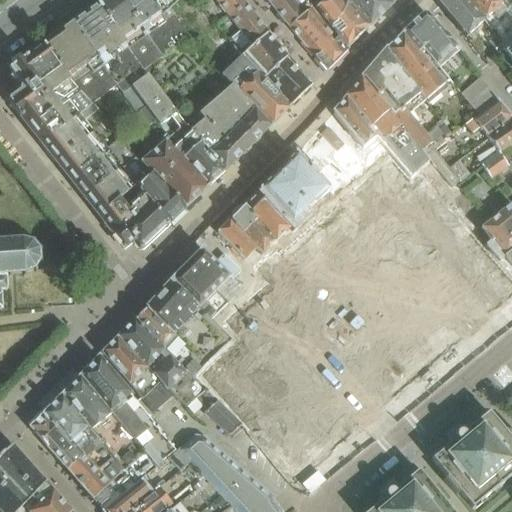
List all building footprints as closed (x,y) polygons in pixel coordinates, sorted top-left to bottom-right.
[(144,73),(162,60),(118,0),(106,0),(96,8),(124,47),(144,74),(144,73)] [(143,0),(118,0),(162,60),(190,41),(168,11),(157,19),(143,0)] [(174,7),(182,0),(143,0),(157,19),(174,7)] [(228,17),(244,4),(240,0),(220,0),(217,3),(228,17)] [(265,0),(275,11),(288,0),(265,0)] [(308,0),(288,0),(275,11),(286,26),(290,30),(312,12),(315,10),(308,0)] [(338,0),(308,0),(315,10),(312,12),(346,52),(358,42),(357,41),(369,30),(346,3),(343,5),(338,0)] [(369,30),(391,8),(383,0),(344,0),(346,3),(369,30)] [(383,0),(391,8),(392,6),(388,2),(389,1),(389,0),(383,0)] [(484,22),(466,0),(436,0),(434,2),(435,3),(466,39),(484,22)] [(466,0),(484,22),(492,15),(497,20),(506,13),(495,0),(466,0)] [(511,0),(495,0),(506,13),(506,12),(511,18),(511,0)] [(242,35),(258,22),(244,4),(228,17),(242,35)] [(144,74),(124,47),(96,8),(71,25),(102,68),(117,88),(119,91),(124,97),(137,116),(140,114),(147,108),(133,89),(148,78),(144,73),(144,74)] [(347,53),(346,52),(312,12),(290,30),(326,73),(347,53)] [(458,53),(425,15),(424,14),(402,36),(431,70),(436,65),(454,50),(458,54),(458,53)] [(271,38),(258,22),(242,35),(234,42),(242,52),(251,45),(253,48),(253,49),(255,51),(271,38)] [(71,25),(43,45),(69,82),(80,94),(92,107),(117,88),(102,68),(71,25)] [(436,65),(431,70),(402,36),(390,47),(385,53),(425,103),(450,82),(436,65)] [(495,52),(502,46),(496,37),(488,43),(495,52)] [(241,57),(241,58),(254,72),(266,63),(273,71),(286,61),(288,59),(271,38),(255,51),(253,49),(253,48),(241,57)] [(69,82),(43,45),(12,68),(11,74),(23,91),(24,90),(27,93),(35,86),(45,100),(50,96),(52,99),(54,98),(66,104),(80,94),(69,82)] [(427,106),(425,103),(385,53),(362,80),(404,126),(423,151),(434,143),(428,136),(413,118),(427,106)] [(241,58),(221,77),(232,89),(237,94),(271,129),(291,110),(254,72),(241,58)] [(266,63),(254,72),(291,110),(313,88),(286,61),(273,71),(266,63)] [(186,129),(176,116),(148,78),(133,89),(147,108),(157,122),(161,127),(164,125),(172,120),(180,130),(173,136),(174,137),(170,140),(177,149),(173,153),(181,162),(206,190),(224,174),(200,146),(186,129)] [(387,140),(404,126),(362,80),(345,100),(370,128),(372,127),(385,141),(387,140)] [(490,107),(496,102),(479,82),(462,96),(479,116),(490,107)] [(84,112),(92,107),(80,94),(66,104),(54,98),(52,99),(50,96),(45,100),(35,86),(27,93),(24,90),(23,91),(10,101),(10,107),(41,146),(70,122),(84,112)] [(271,129),(237,94),(232,89),(200,116),(201,117),(186,129),(200,146),(224,174),(225,173),(225,174),(271,129)] [(367,131),(370,128),(345,100),(333,114),(362,149),(374,139),(367,131)] [(488,141),(511,122),(511,121),(496,102),(490,107),(479,116),(478,117),(465,126),(473,136),(480,130),(488,141)] [(84,123),(97,113),(92,107),(84,112),(70,122),(85,140),(99,157),(114,175),(130,193),(163,230),(183,210),(141,163),(140,164),(120,140),(107,151),(84,123)] [(150,128),(157,122),(147,108),(140,114),(150,128)] [(333,114),(296,156),(334,196),(371,161),(362,149),(333,114)] [(173,136),(180,130),(172,120),(164,125),(173,136)] [(70,122),(41,146),(55,163),(85,140),(70,122)] [(511,145),(511,122),(488,141),(494,149),(476,160),(478,164),(480,168),(498,155),(497,154),(511,145)] [(174,137),(173,136),(164,125),(161,127),(160,128),(165,136),(157,144),(160,148),(141,163),(183,210),(206,190),(181,162),(173,153),(177,149),(170,140),(174,137)] [(431,160),(428,156),(423,151),(404,126),(387,140),(416,173),(429,162),(430,160),(431,160)] [(436,129),(428,136),(434,143),(442,136),(443,138),(448,134),(443,127),(438,130),(436,129)] [(85,140),(55,163),(56,164),(69,181),(99,157),(85,140)] [(433,152),(428,156),(431,160),(430,160),(429,162),(440,176),(448,170),(433,152)] [(230,222),(217,235),(245,262),(248,260),(278,293),(287,284),(316,315),(310,320),(386,405),(511,293),(511,272),(421,171),(414,177),(394,153),(301,238),(291,227),(290,228),(259,196),(256,199),(253,198),(230,222)] [(498,155),(480,168),(490,182),(508,169),(498,155)] [(296,156),(257,195),(257,196),(289,230),(293,235),(334,196),(296,156)] [(99,157),(69,181),(84,199),(114,175),(99,157)] [(448,170),(440,176),(451,190),(455,186),(460,182),(459,181),(468,174),(458,162),(450,169),(448,170)] [(114,175),(84,199),(86,202),(98,217),(118,200),(129,192),(114,175)] [(129,192),(118,200),(119,201),(128,212),(124,215),(136,228),(136,241),(143,249),(163,230),(130,193),(129,192)] [(118,200),(98,217),(99,218),(121,246),(127,247),(132,243),(133,244),(136,241),(136,228),(124,215),(128,212),(119,201),(118,200)] [(511,207),(510,206),(481,229),(491,242),(511,266),(511,207)] [(0,311),(2,312),(1,295),(0,295),(0,292),(7,292),(6,276),(8,276),(8,279),(11,279),(11,276),(23,275),(23,278),(26,278),(25,274),(32,272),(35,275),(37,273),(34,271),(38,263),(42,264),(43,262),(40,262),(39,254),(43,252),(41,250),(38,251),(34,245),(36,242),(33,241),(32,244),(23,242),(23,237),(21,238),(21,242),(9,242),(9,238),(6,239),(6,242),(0,242),(0,311)] [(165,289),(133,325),(161,351),(199,310),(227,279),(201,252),(187,267),(172,282),(165,289)] [(231,301),(210,323),(225,336),(234,327),(245,339),(219,362),(275,425),(258,440),(298,484),(373,417),(344,385),(330,397),(263,323),(268,318),(242,290),(241,291),(229,279),(219,289),(231,301)] [(236,425),(211,398),(161,351),(133,325),(117,339),(167,389),(178,400),(187,409),(196,400),(206,413),(204,416),(229,439),(240,429),(236,425)] [(116,339),(101,355),(152,415),(174,396),(167,389),(117,339),(116,339)] [(141,410),(133,395),(100,358),(79,380),(145,456),(156,469),(175,453),(153,427),(154,426),(141,410)] [(184,371),(192,379),(200,371),(192,363),(184,371)] [(65,394),(60,399),(91,435),(97,441),(100,444),(99,445),(124,474),(145,456),(79,380),(72,387),(65,394)] [(46,414),(42,417),(69,448),(70,446),(81,458),(108,488),(124,474),(99,445),(100,444),(97,441),(91,435),(60,399),(46,414)] [(511,433),(504,433),(488,414),(468,430),(467,429),(465,428),(464,427),(462,427),(460,427),(459,427),(457,427),(455,428),(454,429),(444,437),(446,440),(447,439),(451,444),(431,461),(446,479),(443,482),(456,497),(458,495),(471,511),(472,510),(469,505),(475,500),(479,504),(494,492),(501,488),(506,482),(511,477),(511,433)] [(70,446),(69,448),(42,417),(30,429),(66,471),(81,458),(70,446)] [(273,499),(203,438),(194,438),(177,452),(189,465),(215,494),(231,511),(280,511),(272,501),(273,499)] [(0,457),(0,511),(24,511),(25,511),(69,511),(42,480),(12,446),(0,457)] [(179,474),(189,465),(177,452),(175,454),(175,453),(156,469),(103,511),(133,511),(136,510),(134,509),(165,486),(179,474)] [(81,458),(66,471),(90,499),(92,501),(95,505),(107,494),(105,491),(108,488),(81,458)] [(203,504),(215,494),(189,465),(179,474),(165,486),(134,509),(136,510),(133,511),(162,511),(170,506),(171,507),(178,502),(175,498),(189,487),(195,494),(203,504)] [(435,488),(433,490),(418,472),(397,489),(393,484),(393,483),(391,480),(381,489),(380,490),(379,492),(379,493),(378,495),(378,497),(378,498),(378,500),(379,502),(380,503),(369,511),(450,511),(445,506),(448,503),(435,488)] [(511,511),(511,477),(472,510),(471,511),(469,511),(511,511)] [(210,511),(203,504),(195,494),(171,511),(210,511)] [(231,511),(215,494),(203,504),(210,511),(217,511),(219,511),(220,511),(231,511)]
